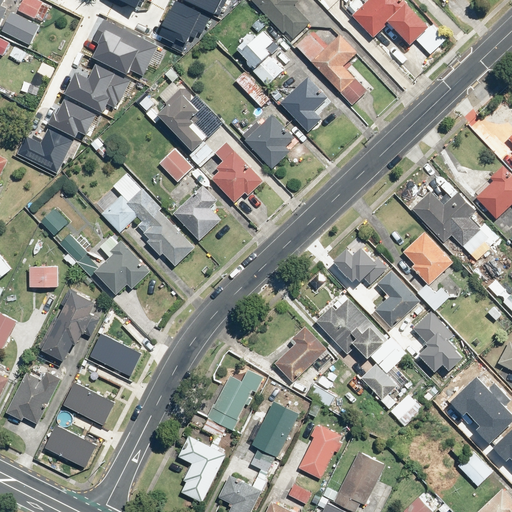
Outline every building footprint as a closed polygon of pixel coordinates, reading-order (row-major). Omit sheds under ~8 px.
[(45,3),(38,0),(23,0),(19,11),(37,20),(45,3)] [(180,0),(178,0),(161,35),(186,47),(203,11),(180,0)] [(252,0),(293,41),(311,24),(293,6),(299,0),(252,0)] [(402,0),(370,0),(354,16),(375,38),(391,23),(413,45),(431,28),(402,0)] [(457,0),(440,0),(458,19),(467,11),(457,0)] [(100,42),(92,56),(128,74),(131,69),(144,75),(158,47),(102,19),(93,39),(100,42)] [(238,58),(266,86),(284,68),(267,51),(276,42),(265,31),(238,58)] [(311,33),(297,47),(354,104),(367,91),(344,67),(358,53),(341,35),(327,49),(311,33)] [(0,36),(0,55),(2,57),(11,43),(0,36)] [(28,51),(14,46),(10,57),(24,62),(28,51)] [(76,75),(66,95),(102,113),(106,105),(116,110),(129,83),(95,66),(88,81),(76,75)] [(245,73),(237,81),(261,106),(269,98),(245,73)] [(308,77),(281,104),(309,132),(322,120),(314,112),(329,98),(308,77)] [(183,93),(160,115),(194,151),(208,138),(191,120),(201,112),(183,93)] [(53,112),(48,124),(75,138),(78,130),(87,134),(96,115),(64,100),(57,114),(53,112)] [(245,142),(274,170),(291,153),(286,148),(296,139),(273,115),(245,142)] [(26,136),(17,156),(60,175),(75,141),(49,130),(43,143),(26,136)] [(99,137),(91,145),(106,162),(114,155),(99,137)] [(237,205),(263,180),(228,145),(218,154),(226,162),(210,178),(237,205)] [(195,168),(176,149),(161,164),(179,183),(195,168)] [(476,196),(497,218),(511,203),(511,174),(506,168),(476,196)] [(205,186),(175,215),(199,240),(229,212),(205,186)] [(160,279),(195,247),(143,189),(108,220),(160,279)] [(445,242),(452,235),(463,246),(481,228),(471,218),(478,211),(459,190),(443,205),(431,191),(413,207),(445,242)] [(40,216),(55,235),(70,223),(54,204),(40,216)] [(428,284),(453,261),(426,231),(401,253),(428,284)] [(70,236),(61,244),(93,277),(97,273),(119,296),(129,285),(132,288),(150,271),(121,241),(112,250),(115,253),(100,267),(70,236)] [(333,262),(351,282),(356,278),(360,283),(363,280),(368,286),(389,268),(379,257),(373,262),(361,249),(353,256),(347,249),(333,262)] [(0,275),(9,269),(0,255),(0,275)] [(57,265),(30,266),(31,288),(58,286),(57,265)] [(421,301),(393,269),(377,283),(390,297),(375,309),(391,327),(421,301)] [(511,296),(496,280),(490,286),(511,309),(511,296)] [(28,291),(14,281),(7,291),(21,300),(28,291)] [(428,285),(419,294),(435,312),(451,298),(443,288),(436,294),(428,285)] [(105,305),(65,286),(37,345),(76,364),(105,305)] [(332,306),(317,321),(348,352),(356,345),(368,357),(388,338),(348,297),(336,309),(332,306)] [(49,309),(41,305),(35,318),(43,322),(49,309)] [(496,305),(489,311),(497,322),(505,316),(496,305)] [(429,346),(419,355),(435,372),(443,364),(450,372),(464,359),(448,341),(454,335),(431,311),(412,328),(429,346)] [(0,349),(2,351),(16,321),(0,313),(0,349)] [(273,357),(293,380),(327,349),(307,327),(273,357)] [(100,332),(90,352),(131,372),(140,352),(100,332)] [(511,340),(499,362),(511,369),(511,340)] [(378,363),(362,378),(383,399),(399,385),(378,363)] [(41,430),(65,384),(30,366),(6,412),(41,430)] [(257,392),(265,377),(248,369),(242,381),(231,375),(208,417),(231,429),(252,389),(257,392)] [(0,374),(0,402),(11,380),(0,374)] [(476,378),(450,403),(463,416),(466,413),(474,420),(504,391),(495,383),(488,390),(476,378)] [(315,384),(309,395),(329,406),(335,396),(315,384)] [(71,385),(61,406),(102,425),(112,405),(71,385)] [(477,430),(490,443),(511,421),(511,415),(503,406),(511,399),(504,391),(474,420),(480,427),(477,430)] [(274,402),(254,443),(279,455),(299,414),(274,402)] [(320,424),(300,466),(323,477),(343,435),(320,424)] [(55,425),(45,445),(86,465),(96,445),(55,425)] [(511,430),(494,448),(506,461),(510,458),(511,460),(511,430)] [(226,454),(191,438),(181,459),(192,464),(180,491),(204,502),(226,454)] [(472,450),(456,466),(478,487),(494,471),(472,450)] [(387,466),(361,452),(335,501),(355,511),(356,511),(361,502),(367,505),(387,466)] [(251,511),(262,491),(229,475),(218,496),(233,504),(229,511),(251,511)] [(297,484),(291,493),(307,503),(312,493),(297,484)] [(511,511),(511,497),(503,488),(476,511),(511,511)] [(437,508),(443,501),(433,492),(427,499),(437,508)] [(405,511),(406,511),(431,511),(433,510),(421,497),(405,511)] [(295,511),(273,500),(266,511),(295,511)]
